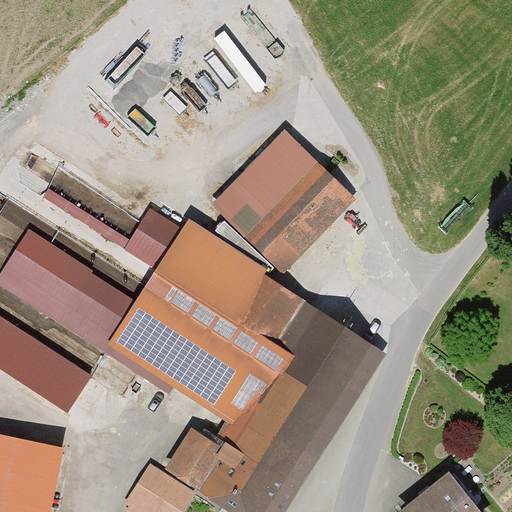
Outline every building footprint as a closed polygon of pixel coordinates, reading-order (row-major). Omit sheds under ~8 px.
[(217,36),(257,91),(271,80),(259,64),(272,54),(244,16),(217,36)] [(353,191),(278,124),(206,205),(281,271),(353,191)] [(285,511),(387,349),(182,222),(135,298),(88,269),(55,323),(169,394),(174,387),(207,408),(166,474),(151,465),(124,508),(131,511),(190,511),(198,500),(217,511),(285,511)] [(92,377),(0,317),(0,369),(68,414),(92,377)] [(46,511),(60,446),(0,433),(0,511),(46,511)] [(479,511),(447,472),(437,480),(395,511),(479,511)]
